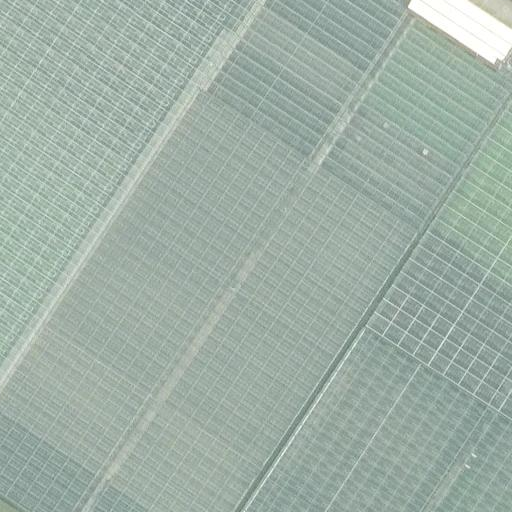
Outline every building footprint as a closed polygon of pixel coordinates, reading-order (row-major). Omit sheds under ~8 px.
[(264,0),(203,94),(198,91),(191,101),(0,388),(0,499),(19,511),(239,511),(399,269),(511,96),(511,55),(500,75),(408,13),(416,0),(264,0)] [(264,0),(0,0),(0,388),(191,101),(198,91),(203,94),(264,0)] [(511,55),(511,37),(455,0),(416,0),(408,13),(500,75),(511,55)] [(367,332),(366,332),(511,425),(511,106),(481,155),(367,332)] [(365,331),(244,511),(511,511),(511,425),(366,332),(365,331)]
